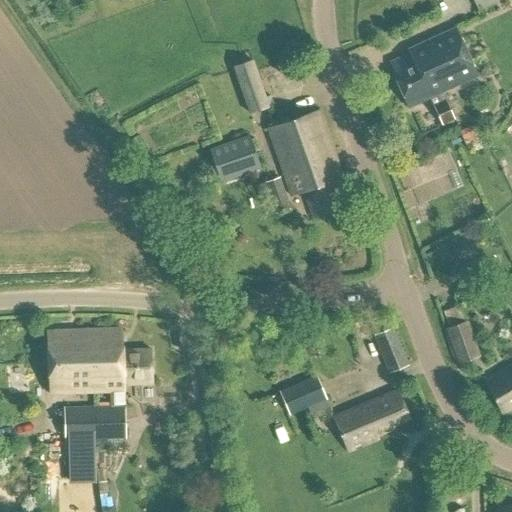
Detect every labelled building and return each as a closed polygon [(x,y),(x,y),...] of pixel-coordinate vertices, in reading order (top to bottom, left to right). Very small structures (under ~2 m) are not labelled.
[(497,0),(472,0),(477,10),(497,0)] [(455,28),(412,48),(426,79),(430,77),(438,94),(442,92),(477,76),(455,28)] [(426,79),(412,48),(407,50),(409,53),(389,63),(394,72),(392,73),(408,108),(429,98),(441,125),(454,119),(442,92),(438,94),(430,77),(426,79)] [(233,67),(250,115),(271,108),(254,59),(233,67)] [(347,196),(316,111),(267,128),(290,196),(302,191),(312,218),(342,208),(339,199),(347,196)] [(478,123),(460,131),(466,145),(484,137),(478,123)] [(249,136),(210,150),(222,183),(261,169),(249,136)] [(260,185),(255,186),(266,221),(271,219),(289,213),(278,180),(260,185)] [(459,307),(443,312),(448,327),(464,322),(459,307)] [(464,322),(448,327),(446,327),(458,364),(481,357),(469,320),(464,322)] [(374,335),(390,374),(411,365),(395,327),(374,335)] [(110,407),(95,408),(97,440),(126,439),(124,383),(154,382),(152,350),(124,351),(123,329),(94,331),(98,390),(109,389),(110,407)] [(52,392),(98,390),(94,331),(49,333),(52,392)] [(511,364),(484,380),(500,410),(511,404),(511,364)] [(279,390),(289,415),(326,400),(316,375),(279,390)] [(405,417),(392,390),(333,418),(349,450),(376,437),(373,432),(405,417)] [(97,440),(95,408),(67,409),(68,441),(97,440)] [(94,458),(69,459),(69,480),(95,479),(94,458)]
